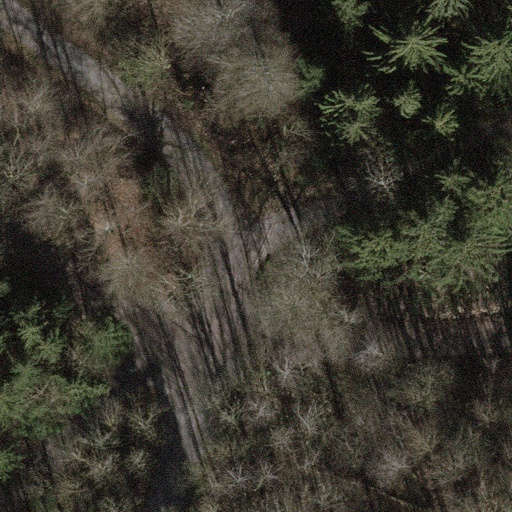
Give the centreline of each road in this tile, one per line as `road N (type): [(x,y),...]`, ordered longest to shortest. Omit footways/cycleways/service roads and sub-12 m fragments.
road 1 (track): [(0,10),(180,147),(216,199),(224,262)]
road 2 (track): [(224,262),(511,122)]
road 3 (track): [(209,330),(511,338)]
road 4 (track): [(0,509),(108,395),(209,330)]
road 5 (track): [(0,233),(127,306),(209,330)]
road 6 (track): [(209,330),(163,511)]
